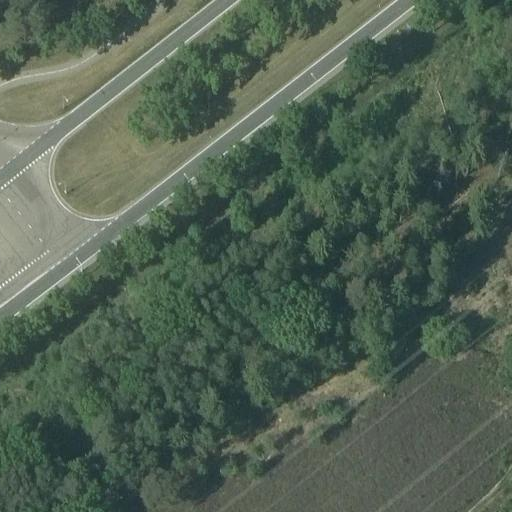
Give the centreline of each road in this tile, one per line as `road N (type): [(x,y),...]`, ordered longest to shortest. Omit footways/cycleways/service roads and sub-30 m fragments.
road 1 (primary): [(62,271),(413,0)]
road 2 (primary): [(226,0),(8,172)]
